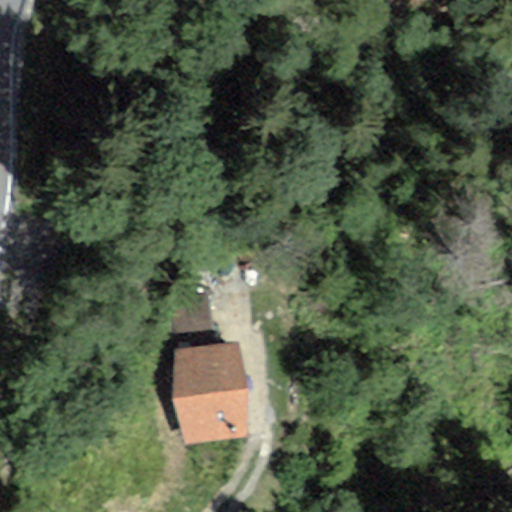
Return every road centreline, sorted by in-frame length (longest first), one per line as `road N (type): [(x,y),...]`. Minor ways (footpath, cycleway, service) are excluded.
road 1 (track): [(0,481),(14,273),(0,236)]
road 2 (track): [(255,364),(261,434),(220,511)]
